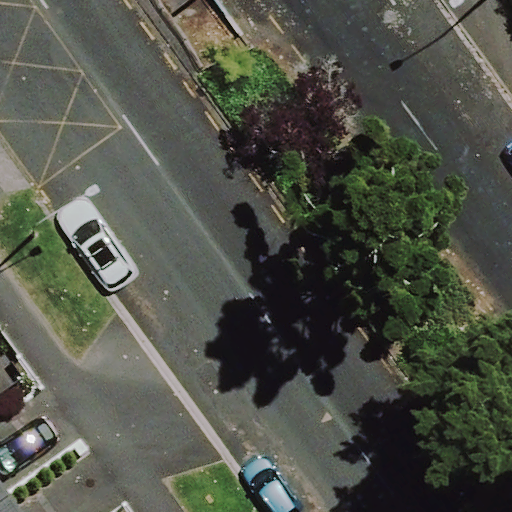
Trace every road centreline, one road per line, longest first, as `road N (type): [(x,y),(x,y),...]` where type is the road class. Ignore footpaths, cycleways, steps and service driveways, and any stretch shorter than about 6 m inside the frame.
road 1 (residential): [(403,511),(35,0)]
road 2 (residential): [(327,0),(511,259)]
